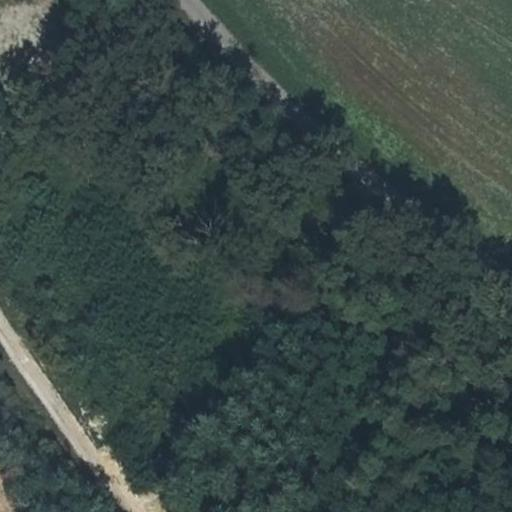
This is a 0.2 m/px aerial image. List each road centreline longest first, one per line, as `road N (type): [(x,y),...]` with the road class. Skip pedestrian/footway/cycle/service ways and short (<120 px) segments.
road 1 (unclassified): [(202,0),(394,196),(511,285)]
road 2 (track): [(147,511),(0,279)]
